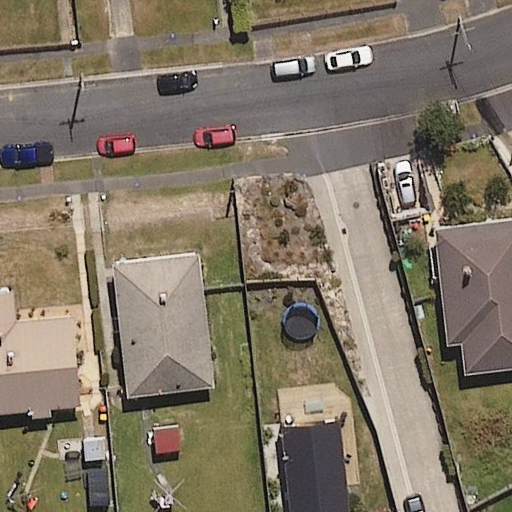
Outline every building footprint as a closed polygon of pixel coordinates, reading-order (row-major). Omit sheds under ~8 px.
[(389,215),(427,209),(418,156),(381,162),(389,215)] [(511,210),(428,218),(438,339),(455,338),(457,364),(511,359),(511,210)] [(128,387),(214,378),(200,243),(114,252),(128,387)] [(0,402),(28,401),(29,411),(50,410),(49,400),(79,398),(75,308),(15,311),(13,278),(0,279),(0,402)] [(181,417),(149,418),(149,453),(163,453),(162,448),(181,448),(181,417)]
